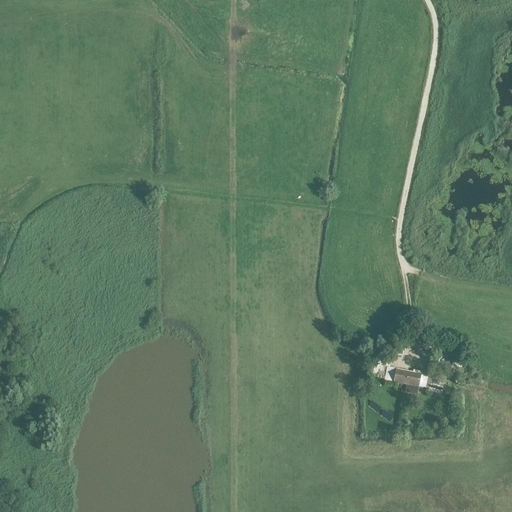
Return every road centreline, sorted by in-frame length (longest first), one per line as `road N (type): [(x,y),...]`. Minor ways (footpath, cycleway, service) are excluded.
road 1 (track): [(427,0),(435,50),(400,218)]
road 2 (track): [(232,194),(234,0)]
